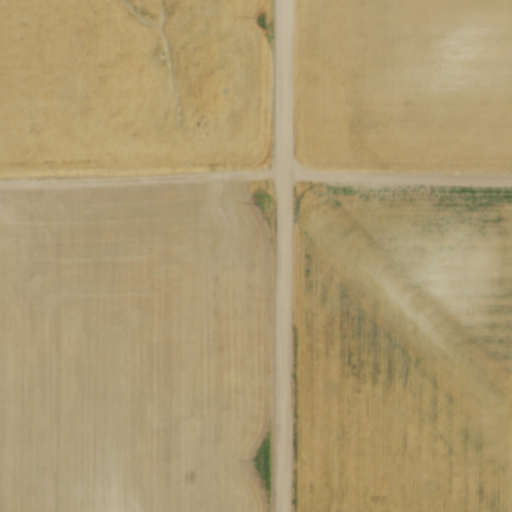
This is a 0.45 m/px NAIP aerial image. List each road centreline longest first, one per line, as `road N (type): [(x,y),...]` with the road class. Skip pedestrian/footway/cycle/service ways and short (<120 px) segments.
road 1 (residential): [(511,170),(284,166),(0,178)]
road 2 (residential): [(283,511),(284,0)]
